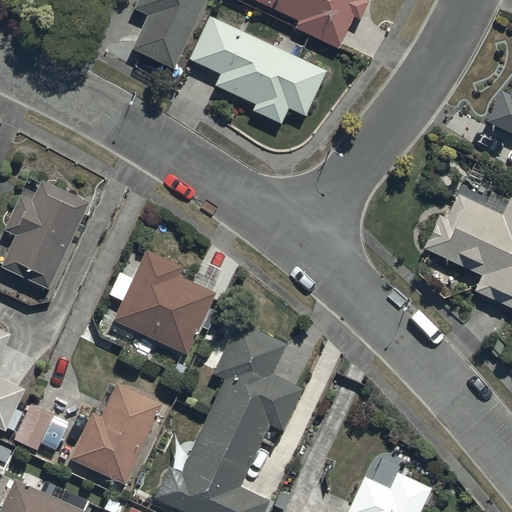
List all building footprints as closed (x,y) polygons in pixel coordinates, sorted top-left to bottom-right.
[(209,0),(143,0),(139,11),(149,15),(132,52),(177,72),(209,0)] [(244,0),(299,26),(295,33),(337,53),(352,22),(359,25),(368,6),(363,3),(364,0),(244,0)] [(328,76),(210,22),(189,66),(218,79),(212,91),(257,112),(254,117),(281,129),(287,115),(306,124),(328,76)] [(501,96),(486,127),(511,139),(511,89),(507,99),(501,96)] [(16,229),(2,261),(52,283),(89,198),(40,176),(31,196),(22,192),(8,225),(16,229)] [(486,212),(459,199),(447,224),(438,220),(423,251),(481,279),(473,296),(511,314),(511,203),(494,195),(486,212)] [(204,256),(195,277),(178,270),(182,260),(145,244),(133,272),(120,267),(111,289),(123,295),(114,316),(188,349),(215,286),(214,285),(224,264),(204,256)] [(272,368),(287,336),(238,315),(214,369),(223,374),(183,464),(171,458),(155,495),(192,511),(261,511),(270,495),(243,482),(271,418),(285,425),(304,382),(272,368)] [(0,372),(0,349),(10,327),(0,322),(0,422),(5,425),(25,384),(0,372)] [(163,397),(119,377),(104,412),(92,407),(72,454),(128,478),(163,397)] [(54,408),(31,397),(14,432),(37,443),(54,408)] [(391,481),(364,469),(346,508),(354,511),(417,511),(432,481),(399,465),(391,481)] [(95,511),(20,473),(0,511),(95,511)] [(153,511),(132,501),(126,511),(153,511)]
